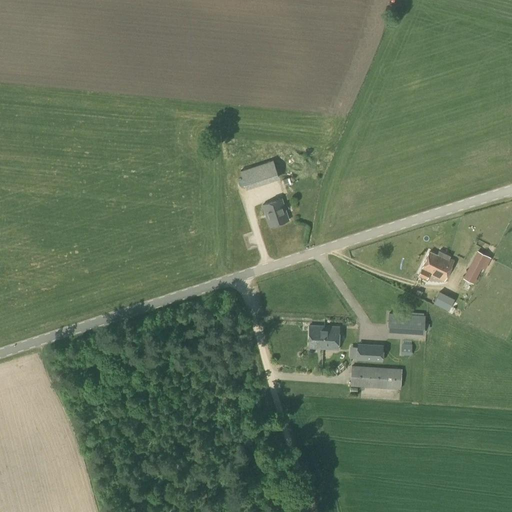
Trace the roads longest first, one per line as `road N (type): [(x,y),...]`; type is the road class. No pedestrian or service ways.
road 1 (tertiary): [(0,353),(511,190)]
road 2 (unknown): [(238,277),(305,511)]
